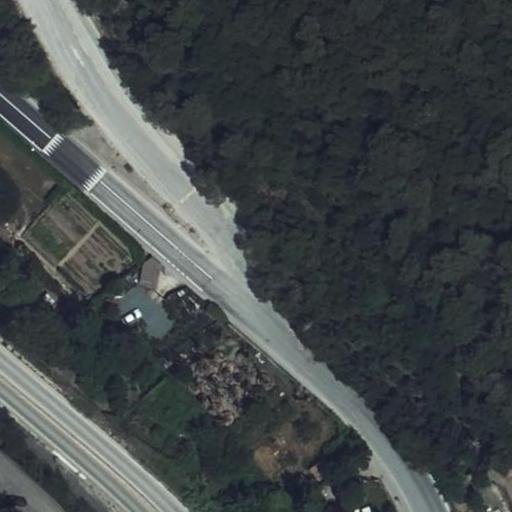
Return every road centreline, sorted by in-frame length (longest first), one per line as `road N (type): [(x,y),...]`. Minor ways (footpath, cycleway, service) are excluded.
road 1 (secondary): [(435,511),(411,463),(371,418),(0,95)]
road 2 (secondary): [(157,511),(0,372)]
